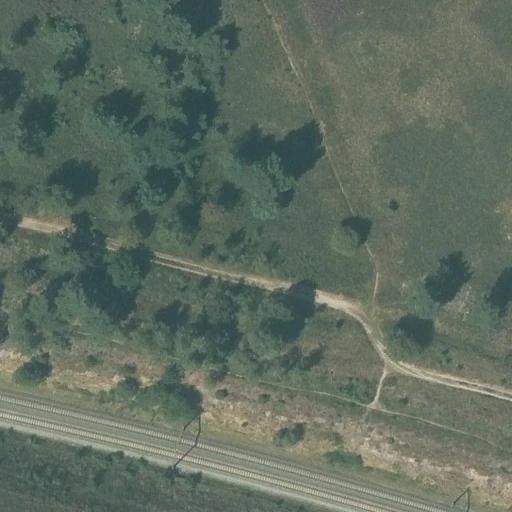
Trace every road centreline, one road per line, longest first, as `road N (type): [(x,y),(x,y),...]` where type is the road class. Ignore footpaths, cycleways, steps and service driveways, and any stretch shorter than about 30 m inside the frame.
road 1 (track): [(365,327),(345,308),(0,219)]
road 2 (track): [(511,400),(403,369),(365,327)]
